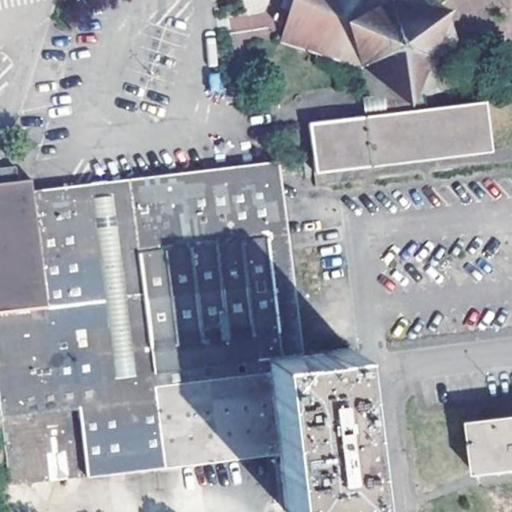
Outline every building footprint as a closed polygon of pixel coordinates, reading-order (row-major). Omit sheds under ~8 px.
[(385,1),(382,0),(293,0),(289,10),(294,12),(288,43),(357,64),(360,67),(361,85),(379,86),(383,113),(307,122),(313,173),(493,151),(486,101),(425,109),(422,82),(439,75),(437,60),(438,57),(439,56),(451,49),(435,13),(418,0),(394,0),(393,1),(385,1)] [(231,32),(273,27),(271,11),(229,16),(231,32)] [(0,429),(3,429),(11,488),(183,466),(280,453),(268,358),(300,354),(277,162),(238,167),(232,168),(133,180),(127,181),(32,192),(46,308),(0,312),(0,429)] [(0,180),(15,179),(13,166),(0,167),(0,180)] [(0,312),(46,308),(32,192),(30,177),(15,179),(0,180),(0,312)] [(268,358),(280,453),(287,511),(288,511),(330,506),(369,501),(350,347),(300,354),(268,358)] [(511,421),(474,426),(474,427),(481,475),(511,471),(511,421)]
